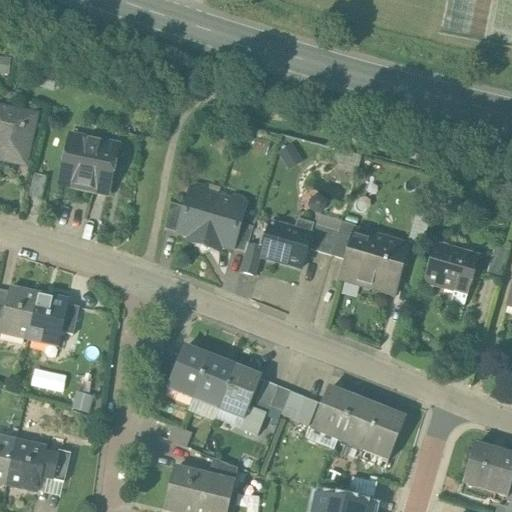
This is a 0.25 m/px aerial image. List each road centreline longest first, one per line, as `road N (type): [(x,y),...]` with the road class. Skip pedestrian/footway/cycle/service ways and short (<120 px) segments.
road 1 (secondary): [(192,24),(511,114)]
road 2 (residential): [(143,275),(450,399)]
road 3 (residential): [(143,275),(110,511)]
road 4 (residential): [(0,231),(143,275)]
